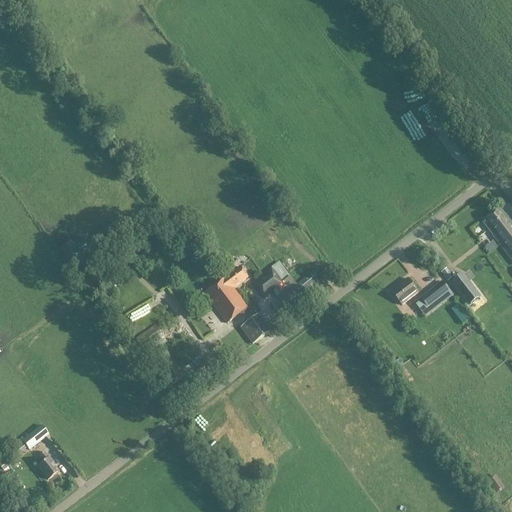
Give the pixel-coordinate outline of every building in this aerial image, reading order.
[(483,223),(500,245),(511,235),(511,224),(501,210),(483,223)] [(511,235),(500,245),(511,261),(511,235)] [(488,253),(497,246),(492,240),(483,247),(488,253)] [(82,260),(71,243),(62,249),(73,265),(82,260)] [(313,273),(297,285),(279,262),(251,283),(264,299),(272,292),(290,314),(324,287),(313,273)] [(248,309),(234,289),(248,278),(240,268),(235,272),(232,268),(223,275),(226,279),(205,294),(227,325),(248,309)] [(456,270),(445,278),(462,301),(473,293),(456,270)] [(418,293),(408,280),(392,293),(402,306),(418,293)] [(439,300),(432,290),(421,299),(428,308),(439,300)] [(238,329),(253,343),(269,326),(254,312),(238,329)] [(157,339),(158,340),(144,351),(170,387),(184,376),(162,346),(167,342),(162,334),(166,331),(161,324),(156,327),(155,326),(136,340),(142,349),(155,339),(155,340),(157,339)] [(383,344),(378,337),(374,341),(379,347),(383,344)] [(41,426),(22,442),(29,451),(49,436),(41,426)] [(52,465),(53,464),(49,458),(44,452),(38,456),(43,463),(37,467),(48,480),(58,472),(52,465)]
